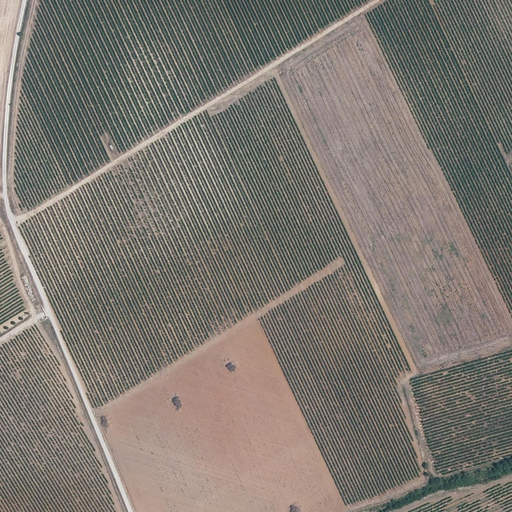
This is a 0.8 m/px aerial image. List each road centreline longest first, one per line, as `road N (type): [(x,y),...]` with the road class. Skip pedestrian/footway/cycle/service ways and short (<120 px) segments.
road 1 (track): [(89,411),(153,381),(511,160)]
road 2 (track): [(25,0),(9,88),(7,216),(89,411)]
road 3 (track): [(10,222),(377,0)]
